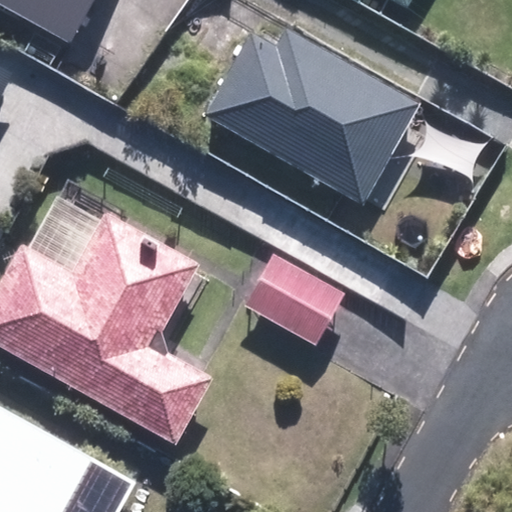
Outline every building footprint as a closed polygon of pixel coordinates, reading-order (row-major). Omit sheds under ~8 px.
[(0,0),(0,17),(59,50),(87,0),(0,0)] [(368,0),(397,16),(406,0),(368,0)] [(243,39),(196,120),(354,208),(408,112),(274,37),(265,52),(243,39)] [(13,250),(0,272),(0,356),(168,451),(204,386),(146,353),(190,275),(95,222),(64,278),(13,250)] [(266,260),(238,308),(307,347),(334,299),(266,260)] [(0,511),(111,511),(125,488),(0,417),(0,511)]
